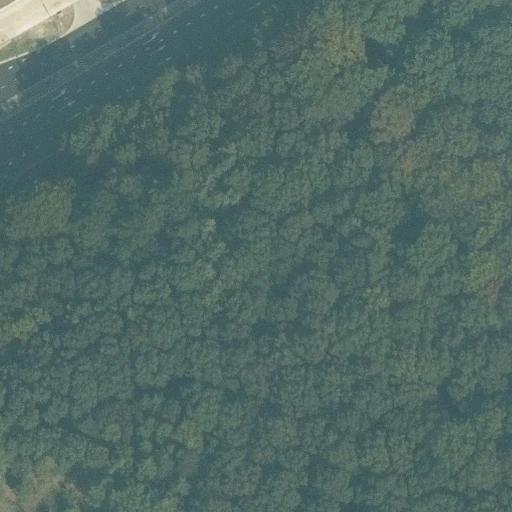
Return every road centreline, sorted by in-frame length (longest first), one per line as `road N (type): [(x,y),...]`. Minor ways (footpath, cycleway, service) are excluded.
road 1 (secondary): [(0,156),(251,0)]
road 2 (secondary): [(153,0),(0,92)]
